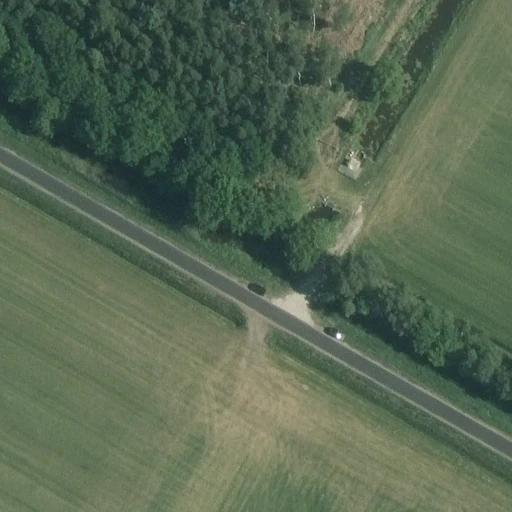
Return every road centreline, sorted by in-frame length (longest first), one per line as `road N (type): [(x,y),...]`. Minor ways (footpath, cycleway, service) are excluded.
road 1 (unclassified): [(511,450),(0,154)]
road 2 (track): [(295,323),(354,215),(335,172),(338,121),(408,0)]
